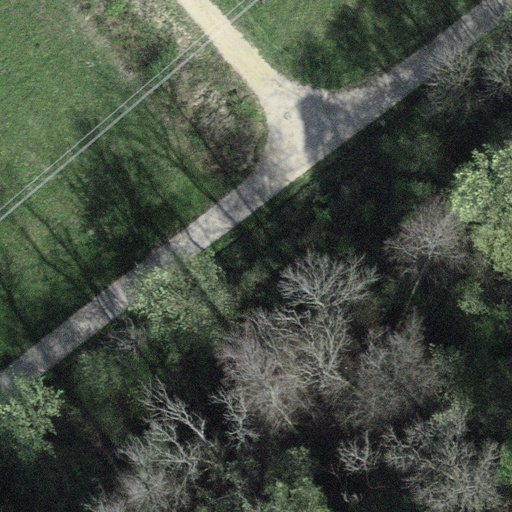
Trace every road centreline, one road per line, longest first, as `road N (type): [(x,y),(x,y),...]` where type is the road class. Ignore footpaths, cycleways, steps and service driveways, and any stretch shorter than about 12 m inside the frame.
road 1 (track): [(0,384),(316,144)]
road 2 (track): [(316,144),(508,0)]
road 3 (track): [(198,0),(316,144)]
